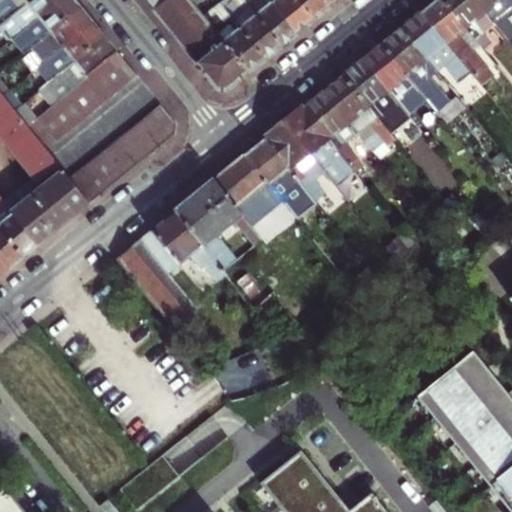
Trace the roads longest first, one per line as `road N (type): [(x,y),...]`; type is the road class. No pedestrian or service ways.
road 1 (residential): [(0,311),(223,133)]
road 2 (residential): [(223,133),(387,0)]
road 3 (residential): [(223,133),(115,0)]
